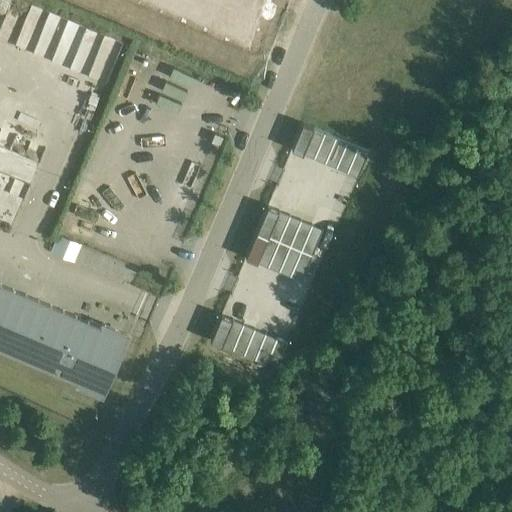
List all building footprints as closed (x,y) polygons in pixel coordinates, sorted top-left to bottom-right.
[(124,0),(249,53),(271,0),(124,0)] [(303,122),(292,148),(358,176),(369,150),(303,122)] [(267,205),(246,257),(300,280),(322,228),(267,205)] [(51,253),(75,258),(78,240),(55,236),(51,253)] [(128,334),(0,280),(0,348),(77,381),(76,384),(102,395),(128,334)] [(221,314),(211,339),(265,363),(270,351),(281,356),(287,342),(221,314)]
